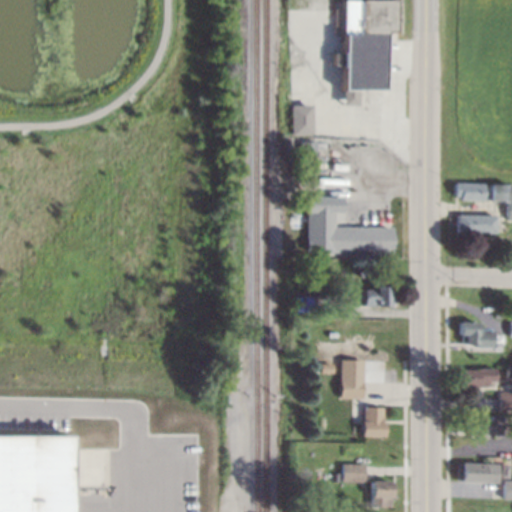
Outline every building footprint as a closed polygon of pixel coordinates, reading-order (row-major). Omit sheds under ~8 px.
[(382,89),(382,30),(391,30),(390,0),(340,0),(340,53),(332,53),(332,66),(341,66),(341,105),(357,104),(357,89),(382,89)] [(312,134),(311,104),(290,105),(291,135),(312,134)] [(314,154),(314,141),(300,141),(299,153),(314,154)] [(482,183),(453,182),(453,199),(482,199),(482,183)] [(505,201),(505,219),(511,219),(511,185),(488,185),(487,200),(505,201)] [(304,252),(390,253),(390,226),(332,226),(332,212),(340,212),(340,196),(305,196),(304,252)] [(494,215),(455,214),(454,232),(494,233),(494,215)] [(388,305),(388,286),(361,287),(362,306),(388,305)] [(490,346),(490,330),(476,330),(476,322),(458,321),(458,335),(463,335),(463,346),(490,346)] [(338,398),(361,398),(362,360),(339,359),(338,398)] [(494,384),(493,368),(455,369),(455,385),(494,384)] [(497,410),(511,410),(511,391),(498,391),(497,410)] [(360,436),(381,436),(381,407),(361,407),(360,436)] [(0,511),(67,511),(67,435),(0,436),(0,511)] [(458,482),(495,483),(495,463),(459,462),(458,482)] [(339,481),(362,482),(362,464),(339,463),(339,481)] [(368,506),(388,506),(388,481),(369,480),(368,506)] [(511,480),(501,480),(501,499),(511,499),(511,480)]
